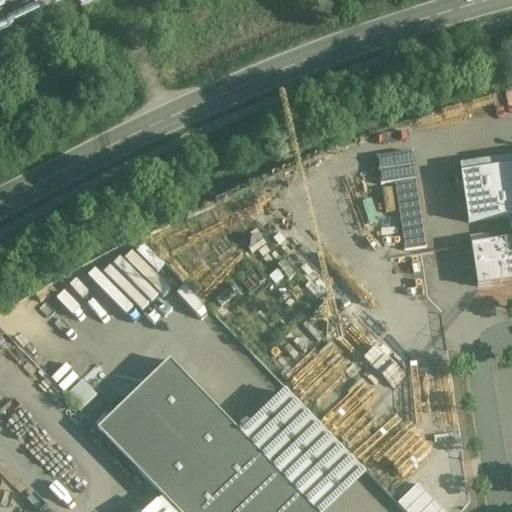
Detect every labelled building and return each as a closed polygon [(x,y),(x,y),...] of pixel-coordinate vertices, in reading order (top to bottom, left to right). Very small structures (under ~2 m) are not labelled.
[(0,38),(39,23),(29,0),(0,12),(0,38)] [(412,154),(375,159),(381,187),(395,185),(416,182),(412,154)] [(511,218),(511,168),(460,177),(468,225),(509,219),(511,218)] [(416,182),(395,185),(405,253),(427,249),(416,182)] [(511,242),(472,248),(477,288),(511,283),(511,242)] [(313,511),(241,437),(170,363),(124,408),(118,401),(109,410),(115,415),(97,432),(163,500),(174,511),(313,511)] [(241,437),(313,511),(328,511),(366,476),(285,393),(241,437)] [(174,511),(163,500),(151,511),(174,511)]
